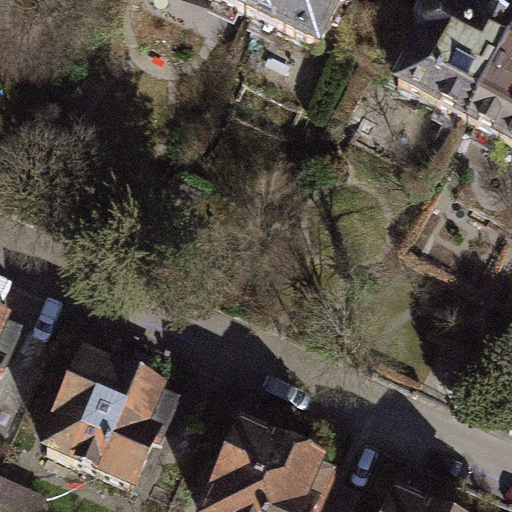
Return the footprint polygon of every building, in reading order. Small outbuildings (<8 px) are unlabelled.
[(252,0),(154,0),(153,3),(236,39),(252,0)] [(252,0),(236,39),(318,74),(343,16),(354,11),(358,0),(252,0)] [(511,45),(511,35),(439,0),(434,0),(427,16),(417,17),(406,42),(409,51),(380,110),(460,149),(511,45)] [(511,45),(460,149),(511,174),(511,45)] [(0,402),(27,335),(0,323),(0,402)] [(186,404),(82,363),(39,470),(143,511),(186,404)] [(323,511),(338,476),(234,434),(202,511),(323,511)] [(0,488),(0,511),(43,511),(46,506),(0,488)]
